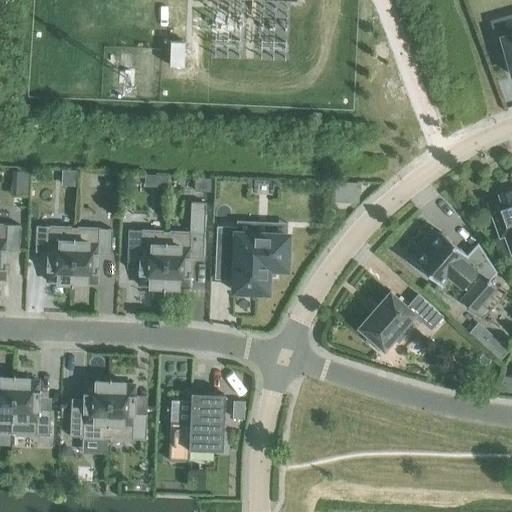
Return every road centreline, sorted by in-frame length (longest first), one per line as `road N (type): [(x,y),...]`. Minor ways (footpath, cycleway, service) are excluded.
road 1 (residential): [(511,126),(417,176),(326,266),(277,354)]
road 2 (residential): [(277,354),(140,332),(0,327)]
road 3 (residential): [(511,417),(277,354)]
road 4 (residential): [(277,354),(259,511)]
